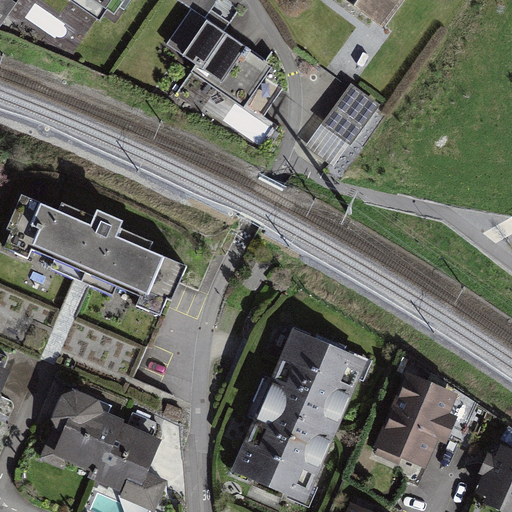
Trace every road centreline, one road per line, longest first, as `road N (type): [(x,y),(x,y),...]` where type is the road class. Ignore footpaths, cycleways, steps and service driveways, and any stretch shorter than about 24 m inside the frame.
road 1 (residential): [(201,511),(200,376),(211,303),(285,160),(294,112),(288,65),(248,0)]
road 2 (track): [(511,288),(285,160)]
